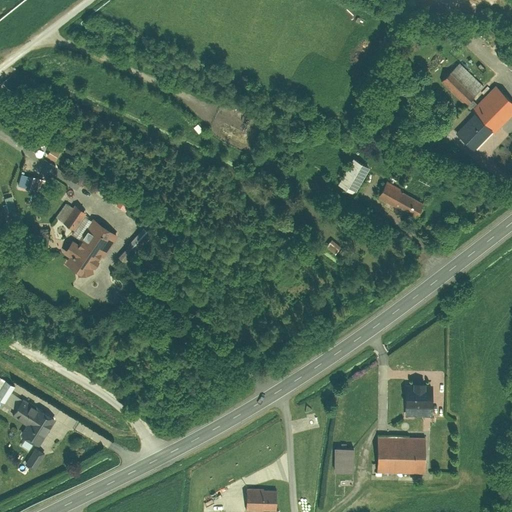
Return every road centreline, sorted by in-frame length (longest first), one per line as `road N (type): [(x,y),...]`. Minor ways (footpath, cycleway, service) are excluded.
road 1 (secondary): [(511,221),(273,393),(50,511)]
road 2 (track): [(41,30),(229,116)]
road 3 (track): [(0,334),(122,406),(165,454)]
road 4 (track): [(294,511),(285,414),(273,393)]
